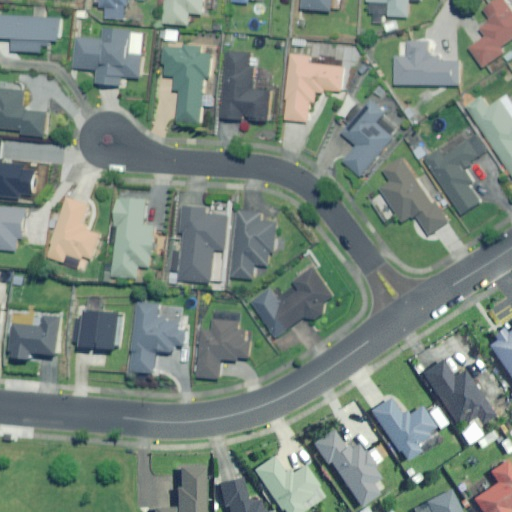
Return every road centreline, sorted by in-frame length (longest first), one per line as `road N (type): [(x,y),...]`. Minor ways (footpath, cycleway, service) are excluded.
road 1 (tertiary): [(408,315),(313,380),(232,415),(179,422),(0,407)]
road 2 (residential): [(102,137),(142,156),(256,165),(293,177),(321,199),(408,315)]
road 3 (tertiary): [(511,245),(408,315)]
